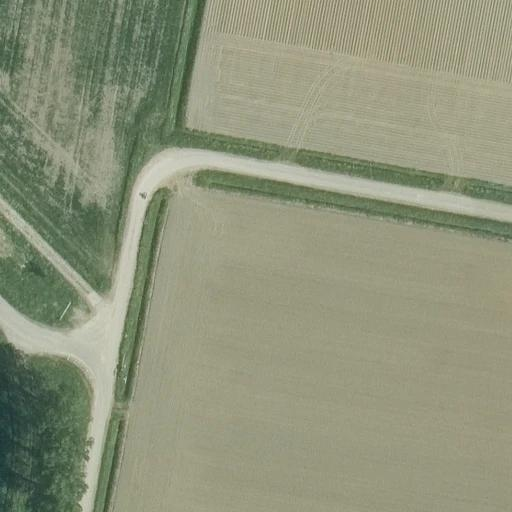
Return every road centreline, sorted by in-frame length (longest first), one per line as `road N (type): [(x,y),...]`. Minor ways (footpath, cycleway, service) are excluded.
road 1 (unclassified): [(111,358),(140,198),(159,167),(175,159),(511,211)]
road 2 (track): [(17,511),(26,416),(12,328)]
road 3 (track): [(120,309),(93,295),(0,201)]
road 4 (unclassified): [(83,511),(111,358)]
road 5 (unclassified): [(111,358),(12,328),(0,312)]
